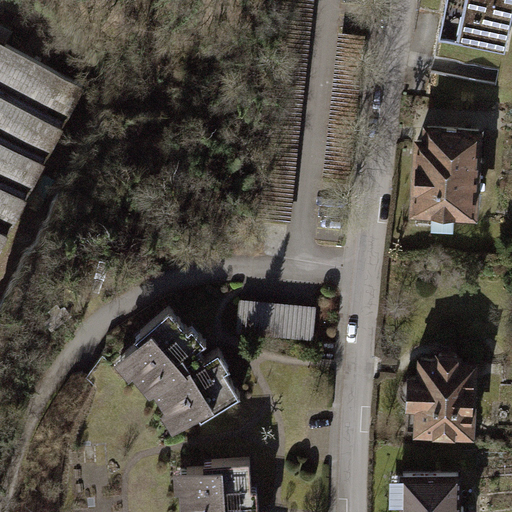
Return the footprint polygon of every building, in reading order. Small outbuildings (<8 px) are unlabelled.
[(320,0),(282,0),(251,250),(288,254),(320,0)] [(511,0),(449,0),(443,32),(508,45),(511,25),(511,0)] [(0,19),(0,30),(9,35),(14,27),(0,19)] [(0,246),(84,81),(0,37),(0,246)] [(488,128),(431,123),(430,138),(422,138),(417,208),(482,213),(488,128)] [(318,306),(244,299),(242,330),(315,337),(318,306)] [(173,304),(121,347),(185,429),(245,393),(228,367),(233,363),(220,345),(209,354),(202,346),(210,338),(198,323),(190,326),(173,304)] [(414,374),(411,428),(474,431),(477,360),(460,359),(461,354),(442,353),(442,358),(426,358),(425,375),(414,374)] [(258,511),(256,457),(190,458),(192,511),(258,511)] [(407,473),(406,511),(465,511),(467,473),(407,473)]
